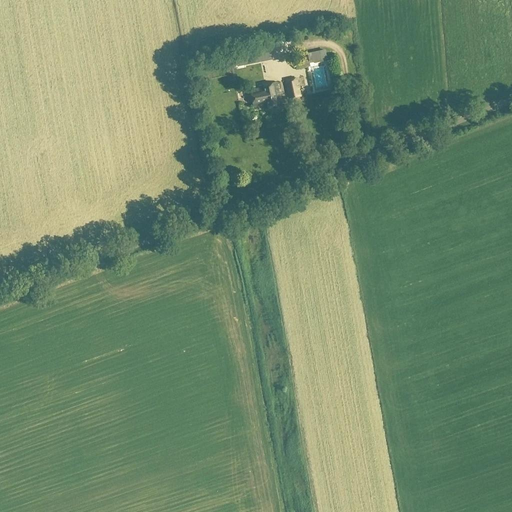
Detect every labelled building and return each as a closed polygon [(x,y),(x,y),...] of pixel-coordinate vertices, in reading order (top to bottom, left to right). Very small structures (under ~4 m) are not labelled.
[(307,53),(307,56),(309,64),(326,60),(324,49),(307,53)] [(309,64),(307,56),(293,60),(296,70),(310,66),(309,64)] [(270,75),(278,72),(275,64),(267,67),(270,75)] [(289,99),(300,97),(296,79),(286,81),(289,99)] [(277,83),(259,86),(259,89),(250,91),(253,107),(262,105),(263,109),(281,106),(277,83)]
